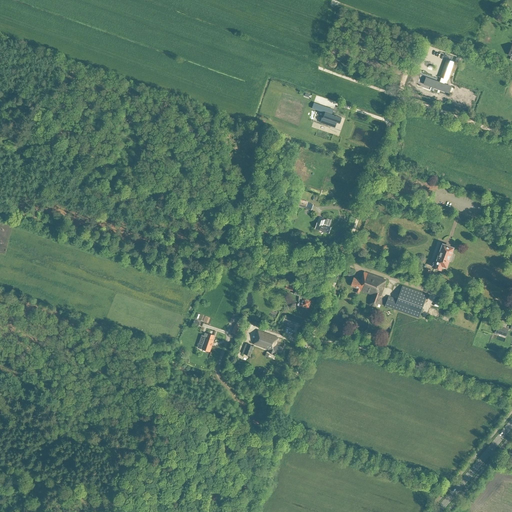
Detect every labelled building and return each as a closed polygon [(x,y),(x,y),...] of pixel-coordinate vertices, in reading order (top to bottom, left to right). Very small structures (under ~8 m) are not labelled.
[(425,83),(425,84),(448,92),(450,87),(444,84),(446,79),(447,79),(453,62),(446,60),(441,77),(442,77),(440,81),(441,81),(440,83),(427,78),(426,79),(425,83)] [(322,117),(320,122),(334,127),(336,123),(337,123),(337,122),(340,123),(342,118),(331,114),(333,109),(326,107),(324,112),(325,113),(323,118),(322,117)] [(300,199),(297,205),(311,210),(313,205),(307,202),(308,202),(300,199)] [(326,220),(325,219),(319,217),(315,228),(329,233),(330,228),(328,227),(328,225),(330,226),(331,220),(327,218),(326,220)] [(452,252),(453,250),(452,249),(453,248),(443,244),(440,252),(439,251),(437,255),(439,256),(436,263),(434,262),(432,267),(440,270),(441,267),(445,268),(445,266),(446,267),(448,260),(450,261),(453,255),(450,254),(451,253),(452,252)] [(425,269),(423,268),(421,274),(429,276),(431,270),(425,269)] [(384,284),(386,280),(364,272),(361,280),(353,277),(351,285),(355,287),(354,287),(357,288),(355,292),(359,294),(360,290),(372,295),(369,304),(377,307),(385,284),(384,284)] [(286,283),(284,289),(291,291),(293,285),(286,283)] [(419,318),(427,294),(402,285),(397,299),(388,296),(385,306),(419,318)] [(308,308),(311,301),(308,299),(309,297),(301,294),(300,296),(299,302),(302,303),(301,305),(308,308)] [(241,326),(242,323),(237,321),(236,324),(235,323),(231,332),(237,335),(241,326)] [(506,336),(509,329),(497,325),(494,332),(506,336)] [(281,353),(283,347),(276,345),(279,337),(258,330),(253,344),(270,350),(269,353),(273,354),(274,350),(281,353)] [(212,340),(213,336),(208,334),(207,338),(206,338),(202,348),(209,351),(213,341),(212,340)] [(250,356),(253,346),(246,343),(242,353),(250,356)]
